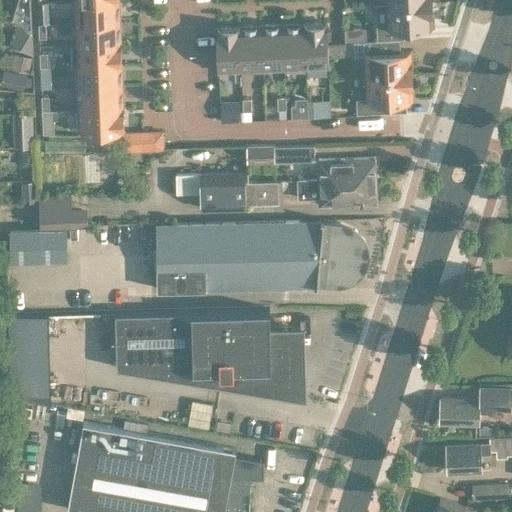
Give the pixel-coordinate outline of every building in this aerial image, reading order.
[(35,0),(36,17),(46,17),(45,0),(35,0)] [(118,18),(117,0),(73,0),(74,20),(118,18)] [(400,0),(384,1),(375,1),(377,37),(401,36),(400,25),(432,23),(430,0),(400,0)] [(75,42),(119,40),(118,18),(74,20),(75,42)] [(327,64),(325,20),(303,21),(305,65),(327,64)] [(44,21),(37,21),(37,36),(45,35),(44,21)] [(303,21),(281,22),(283,66),(305,65),(303,21)] [(8,39),(31,52),(30,30),(16,22),(11,31),(12,31),(8,39)] [(261,67),(283,66),(281,22),(259,23),(261,67)] [(259,23),(237,24),(239,68),(261,67),(259,23)] [(217,69),(239,68),(237,24),(215,25),(217,69)] [(363,52),(364,74),(410,72),(409,48),(397,49),(397,37),(353,39),(354,52),(363,52)] [(75,42),(76,64),(120,62),(119,40),(75,42)] [(13,50),(9,65),(25,70),(29,55),(13,50)] [(39,65),(46,64),(45,50),(38,50),(39,65)] [(120,84),(120,62),(76,64),(76,85),(120,84)] [(46,64),(39,65),(40,86),(50,85),(49,64),(46,64)] [(30,73),(16,71),(15,84),(29,86),(30,73)] [(365,97),(356,97),(356,111),(381,109),(404,108),(403,97),(411,96),(410,72),(364,74),(365,97)] [(76,85),(77,107),(121,106),(120,84),(76,85)] [(47,93),(40,93),(40,108),(48,107),(47,93)] [(282,94),(275,95),(276,107),(284,107),(284,106),(284,94),(282,94)] [(249,96),(241,96),(241,108),(250,108),(249,96)] [(305,96),(294,97),(294,103),(289,103),(290,116),(306,115),(305,96)] [(219,119),(239,118),(238,98),(218,99),(219,119)] [(316,115),(328,114),(327,99),(316,100),(316,115)] [(122,127),(121,106),(77,107),(78,129),(122,127)] [(48,107),(40,108),(42,130),(49,130),(48,107)] [(30,111),(12,111),(14,145),(31,144),(30,111)] [(157,131),(141,132),(142,148),(158,147),(157,131)] [(312,142),(272,143),(245,144),(245,158),(273,157),(273,158),(313,157),(312,142)] [(33,163),(32,147),(19,147),(20,164),(33,163)] [(317,177),(333,176),(333,183),(375,181),(374,154),(317,156),(318,172),(316,172),(317,177)] [(243,170),(199,171),(199,169),(174,169),(175,190),(199,189),(200,206),(244,205),(244,202),(277,201),(277,178),(243,179),(243,170)] [(317,194),(318,203),(376,201),(375,181),(333,183),(333,176),(317,177),(296,177),(297,195),(317,194)] [(21,179),(22,200),(35,199),(33,178),(21,179)] [(61,192),(37,193),(38,224),(62,223),(61,192)] [(316,283),(316,281),(334,283),(341,283),(349,280),(357,274),(364,266),(367,257),(367,248),(365,239),(360,230),(351,223),(343,220),(322,218),(322,216),(155,220),(156,286),(316,283)] [(27,259),(66,258),(65,225),(26,226),(27,259)] [(292,324),(267,325),(267,307),(268,307),(268,306),(114,309),(115,365),(123,366),(123,363),(142,362),(142,369),(154,371),(154,367),(167,367),(167,373),(179,375),(179,371),(192,371),(192,378),(222,382),(222,381),(220,381),(220,369),(242,369),(242,377),(293,375),(292,324)] [(47,311),(7,312),(9,401),(49,400),(47,311)] [(476,382),(475,395),(439,394),(438,419),(477,420),(478,404),(509,405),(510,383),(476,382)] [(248,511),(249,474),(262,474),(263,457),(221,449),(222,444),(82,419),(66,507),(94,511),(248,511)] [(487,440),(446,442),(447,468),(480,466),(479,452),(489,452),(489,448),(494,447),(495,455),(505,454),(505,452),(511,451),(511,433),(487,435),(487,440)] [(508,481),(492,481),(470,482),(471,496),(509,496),(508,481)] [(438,496),(432,511),(469,511),(471,506),(438,496)] [(12,511),(12,499),(1,500),(1,511),(12,511)]
